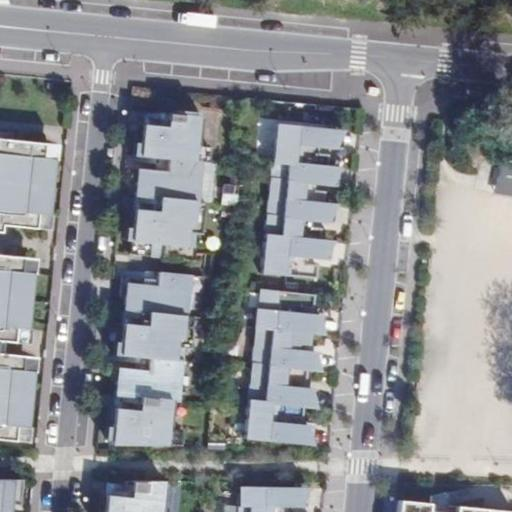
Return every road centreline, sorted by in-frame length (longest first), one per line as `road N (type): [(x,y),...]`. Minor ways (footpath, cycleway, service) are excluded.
road 1 (residential): [(113,35),(63,511)]
road 2 (residential): [(410,61),(358,511)]
road 3 (tertiary): [(410,61),(113,35)]
